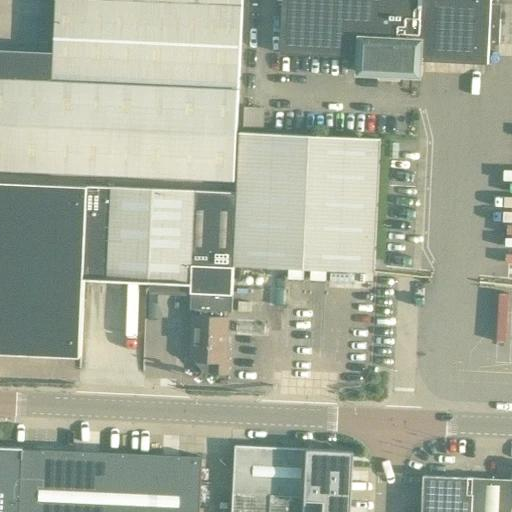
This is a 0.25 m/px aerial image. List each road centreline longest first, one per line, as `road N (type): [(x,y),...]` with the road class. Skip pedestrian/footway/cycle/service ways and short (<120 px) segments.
road 1 (tertiary): [(0,406),(391,421)]
road 2 (residential): [(391,421),(395,295)]
road 3 (tertiary): [(511,426),(391,421)]
